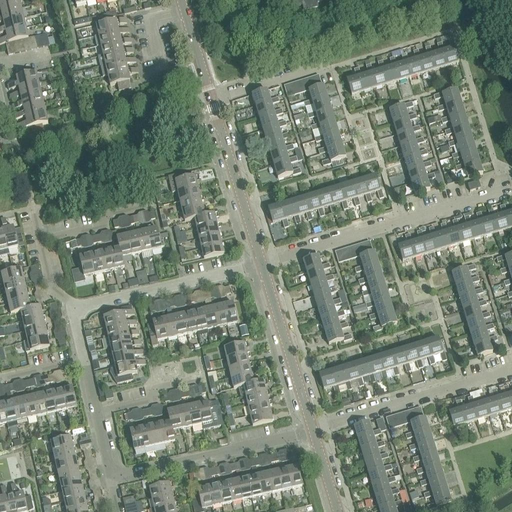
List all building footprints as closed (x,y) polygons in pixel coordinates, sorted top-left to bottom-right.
[(0,13),(1,13),(1,14),(21,9),(19,0),(16,0),(0,3),(0,7),(0,9),(0,13)] [(267,0),(267,1),(269,0),(285,0),(288,9),(302,6),(303,11),(318,7),(317,3),(328,0),(267,0)] [(0,24),(4,23),(23,19),(21,9),(1,14),(3,19),(0,19),(0,24)] [(95,11),(76,15),(77,20),(96,16),(95,11)] [(23,19),(4,23),(5,29),(0,29),(0,34),(6,33),(26,29),(23,19)] [(96,26),(99,36),(118,32),(117,27),(127,24),(126,19),(96,26)] [(17,42),(23,40),(28,39),(26,29),(6,33),(7,39),(0,40),(0,45),(5,44),(11,43),(17,42)] [(121,42),(120,36),(129,34),(128,30),(119,32),(118,32),(99,36),(95,37),(97,47),(101,46),(121,42)] [(49,47),(47,35),(41,36),(43,48),(49,47)] [(43,48),(41,36),(35,38),(38,49),(43,48)] [(29,39),(32,51),(38,49),(35,38),(29,39)] [(29,39),(28,39),(23,40),(26,52),(32,51),(29,39)] [(17,42),(20,53),(26,52),(23,40),(17,42)] [(123,52),(122,46),(132,44),(131,40),(121,42),(101,46),(103,56),(123,52)] [(442,52),(447,67),(459,63),(455,49),(456,48),(454,40),(449,41),(452,49),(444,51),(442,52)] [(11,43),(14,55),(20,53),(17,42),(11,43)] [(5,44),(8,56),(14,55),(11,43),(5,44)] [(430,56),(435,70),(447,67),(442,52),(444,51),(442,44),(437,45),(440,53),(432,55),(430,56)] [(418,59),(423,74),(435,70),(430,56),(432,55),(430,47),(429,47),(425,49),(428,56),(420,59),(418,59)] [(101,67),(125,62),(124,56),(134,54),(133,50),(123,52),(103,56),(98,57),(101,67)] [(407,63),(411,78),(423,74),(418,59),(420,59),(418,51),(414,52),(416,60),(409,62),(407,63)] [(395,67),(399,81),(411,78),(407,63),(409,62),(406,55),(402,56),(404,64),(397,66),(395,67)] [(383,70),(388,85),(399,81),(395,67),(397,66),(394,58),(390,60),(392,67),(385,70),(383,70)] [(128,71),(126,66),(136,64),(135,60),(125,62),(101,67),(103,77),(108,76),(128,71)] [(371,74),(376,89),(388,85),(383,70),(385,70),(382,62),(378,63),(380,71),(373,73),(371,74)] [(359,78),(364,92),(376,89),(371,74),(373,73),(371,65),(366,67),(369,75),(361,77),(359,78)] [(352,96),(364,92),(359,78),(361,77),(359,69),(354,71),(357,78),(347,81),(352,96)] [(128,72),(128,71),(108,76),(110,86),(117,85),(119,92),(131,89),(129,82),(130,82),(129,76),(139,74),(138,70),(128,72)] [(19,88),(39,84),(36,73),(16,78),(18,84),(8,86),(9,90),(19,88)] [(317,89),(322,87),(319,76),(313,77),(317,89)] [(307,79),(311,91),(317,89),(313,77),(307,79)] [(305,93),(309,92),(311,91),(307,79),(301,81),(305,93)] [(296,83),(299,95),(305,93),(301,81),(296,83)] [(290,85),(294,96),(299,95),(296,83),(290,85)] [(39,84),(19,88),(20,94),(10,96),(11,100),(21,98),(41,94),(39,84)] [(284,86),(288,98),(294,96),(290,85),(284,86)] [(313,105),(312,104),(328,99),(324,87),(322,87),(317,89),(311,91),(309,92),(312,101),(304,103),(305,107),(305,108),(313,105)] [(252,96),(256,108),(271,104),(271,105),(279,103),(278,98),(270,101),(267,91),(252,96)] [(446,108),(461,103),(457,91),(443,95),(442,94),(434,96),(435,101),(443,99),(445,106),(446,108)] [(23,108),(43,104),(41,94),(21,98),(22,104),(12,106),(13,110),(23,108)] [(316,116),(331,111),(328,99),(312,104),(313,105),(315,113),(307,115),(309,120),(316,117),(316,116)] [(408,119),(408,117),(405,110),(413,108),(412,103),(403,106),(404,107),(389,112),(393,124),(408,119)] [(449,120),(464,115),(461,103),(446,108),(445,106),(437,108),(439,113),(447,110),(449,118),(449,120)] [(43,104),(23,108),(24,113),(14,116),(15,120),(25,118),(45,113),(43,104)] [(271,104),(256,108),(259,120),(274,115),(275,117),(283,115),(281,110),(274,113),(271,105),(271,104)] [(316,116),(316,117),(319,125),(311,127),(312,132),(320,129),(320,127),(335,123),(331,111),(316,116)] [(48,124),(45,113),(25,118),(27,123),(17,126),(18,131),(48,124)] [(274,115),(259,120),(263,132),(278,127),(279,129),(286,127),(285,122),(277,125),(275,117),(274,115)] [(408,117),(408,119),(393,124),(397,136),(412,131),(411,129),(409,122),(417,119),(415,115),(408,117)] [(449,120),(449,118),(441,120),(442,122),(442,125),(450,122),(453,130),(453,131),(468,127),(464,115),(449,120)] [(440,116),(427,120),(429,126),(442,122),(441,120),(440,116)] [(323,139),(338,135),(335,123),(320,127),(320,129),(322,137),(314,139),(316,143),(324,141),(323,139)] [(281,136),(279,129),(278,127),(263,132),(267,144),(282,139),(282,141),(290,139),(289,134),(281,136)] [(411,129),(412,131),(397,136),(400,147),(415,143),(415,141),(413,134),(420,131),(419,127),(411,129)] [(454,134),(456,142),(457,143),(472,139),(468,127),(453,131),(453,130),(445,132),(446,137),(454,134)] [(327,153),(327,151),(342,146),(338,135),(323,139),(324,141),(326,148),(318,151),(319,155),(327,153)] [(282,139),(267,144),(270,156),(285,151),(286,153),(294,150),(292,146),(285,148),(282,141),(282,139)] [(415,143),(400,147),(404,159),(419,155),(419,153),(416,145),(424,143),(423,139),(415,141),(415,143)] [(458,146),(460,153),(460,155),(475,151),(472,139),(457,143),(456,142),(448,144),(450,148),(458,146)] [(342,146),(327,151),(327,153),(330,160),(322,163),(323,167),(332,164),(331,163),(342,160),(346,158),(342,146)] [(448,146),(440,149),(442,155),(450,152),(448,146)] [(426,150),(419,153),(419,155),(404,159),(408,171),(423,167),(422,165),(420,157),(428,155),(427,153),(426,150)] [(286,153),(285,151),(270,156),(274,167),(289,163),(290,165),(297,162),(296,158),(288,160),(286,153)] [(461,158),(464,165),(464,167),(479,162),(475,151),(460,155),(460,153),(452,156),(453,160),(461,158)] [(342,160),(331,163),(332,164),(333,168),(343,165),(342,160)] [(423,167),(408,171),(411,183),(426,178),(426,177),(424,169),(431,167),(431,164),(430,162),(422,165),(423,167)] [(464,165),(456,168),(457,172),(465,170),(468,179),(483,174),(479,162),(464,167),(464,165)] [(289,163),(274,167),(278,180),(292,175),(293,177),(301,174),(300,170),(292,172),(290,165),(289,163)] [(172,193),(178,191),(197,187),(195,178),(197,178),(197,177),(185,179),(184,174),(168,177),(172,193)] [(426,178),(411,183),(415,195),(430,190),(427,181),(435,179),(435,178),(434,174),(426,177),(426,178)] [(368,195),(370,195),(377,192),(379,200),(384,199),(381,190),(380,191),(375,176),(363,180),(368,195)] [(440,176),(435,178),(435,179),(438,188),(443,186),(440,176)] [(370,195),(368,195),(363,180),(351,184),(356,199),(358,198),(365,196),(368,204),(372,203),(370,195)] [(481,189),(479,182),(468,185),(470,192),(481,189)] [(358,198),(356,199),(351,184),(339,187),(344,203),(346,202),(353,200),(356,208),(359,206),(360,206),(358,198)] [(180,201),(200,197),(198,189),(199,188),(199,187),(197,188),(197,187),(178,191),(180,201)] [(328,191),(332,206),(334,205),(341,203),(344,211),(348,210),(346,202),(344,203),(339,187),(328,191)] [(320,210),(322,209),(329,207),(332,215),(337,213),(334,205),(332,206),(328,191),(316,195),(320,210)] [(325,217),(322,209),(320,210),(316,195),(304,198),(308,213),(310,213),(318,210),(320,218),(325,217)] [(182,211),(202,207),(200,199),(202,198),(201,197),(200,197),(180,201),(182,211)] [(308,213),(304,198),(292,202),(297,217),(298,216),(306,214),(308,222),(313,220),(310,213),(308,213)] [(298,216),(297,217),(292,202),(280,205),(285,220),(287,220),(294,218),(296,226),(299,225),(301,224),(298,216)] [(287,220),(285,220),(280,205),(268,209),(273,224),(282,221),(284,229),(289,228),(287,220)] [(493,218),(498,233),(510,229),(505,214),(507,214),(504,206),(500,207),(502,215),(495,217),(493,218)] [(195,220),(194,219),(204,217),(203,209),(204,208),(204,207),(202,208),(202,207),(182,211),(185,222),(195,220)] [(481,222),(486,237),(498,233),(493,218),(495,217),(493,210),(488,211),(491,219),(483,221),(481,222)] [(139,213),(137,216),(139,223),(142,224),(149,223),(151,220),(149,213),(146,212),(139,213)] [(469,225),(474,240),(486,237),(481,222),(483,221),(481,213),(476,215),(479,222),(471,225),(469,225)] [(204,217),(194,219),(195,220),(197,229),(217,224),(215,215),(217,215),(217,214),(204,217)] [(117,220),(119,228),(121,229),(129,227),(131,225),(129,218),(126,216),(119,218),(117,220)] [(458,229),(462,244),(472,241),(474,240),(469,225),(471,225),(469,217),(467,217),(464,218),(467,226),(459,228),(458,229)] [(1,221),(4,230),(8,250),(18,248),(13,228),(7,229),(5,220),(1,221)] [(455,230),(448,232),(446,232),(450,247),(460,245),(462,244),(458,229),(459,228),(457,220),(455,221),(453,222),(455,230)] [(217,224),(197,229),(199,239),(219,234),(217,226),(219,226),(219,224),(217,225),(217,224)] [(438,251),(450,247),(446,232),(448,232),(445,224),(443,225),(441,225),(443,233),(436,235),(434,236),(438,251)] [(438,251),(434,236),(436,235),(433,228),(429,229),(431,237),(424,239),(422,240),(427,255),(438,251)] [(152,251),(162,249),(162,248),(160,242),(160,240),(159,236),(157,229),(148,231),(148,229),(147,229),(147,231),(152,251)] [(0,256),(9,254),(8,250),(4,230),(0,231),(0,256)] [(152,251),(147,231),(139,233),(138,232),(136,232),(137,233),(141,254),(152,251)] [(422,240),(424,239),(421,231),(417,233),(419,241),(412,243),(410,243),(415,258),(427,255),(422,240)] [(101,233),(99,236),(101,243),(104,244),(111,243),(113,240),(112,233),(109,232),(101,233)] [(127,234),(127,236),(130,248),(132,256),(141,254),(137,233),(128,235),(128,234),(127,234)] [(202,250),(222,245),(219,236),(222,235),(221,234),(219,235),(219,234),(199,239),(202,250)] [(410,243),(412,243),(409,235),(405,236),(407,244),(398,247),(403,262),(415,258),(410,243)] [(82,237),(80,240),(81,247),(84,249),(91,247),(94,245),(92,237),(89,236),(82,237)] [(132,256),(130,248),(127,236),(119,238),(118,236),(116,237),(117,239),(119,249),(119,248),(122,258),(132,256)] [(364,244),(368,255),(374,253),(370,242),(364,244)] [(222,245),(202,250),(204,260),(224,255),(222,246),(224,246),(224,244),(222,245)] [(358,245),(359,248),(362,257),(368,255),(364,244),(358,245)] [(353,247),(356,259),(360,258),(362,257),(359,248),(358,245),(353,247)] [(353,247),(349,248),(347,249),(350,260),(356,259),(353,247)] [(122,258),(119,248),(119,249),(111,250),(111,248),(109,249),(110,251),(114,270),(124,268),(122,258)] [(350,260),(347,249),(341,251),(345,262),(350,260)] [(114,270),(110,251),(101,253),(100,251),(99,251),(99,253),(104,273),(114,270)] [(345,262),(341,251),(335,253),(339,264),(345,262)] [(104,273),(99,253),(91,255),(90,253),(89,253),(89,255),(94,275),(104,273)] [(364,271),(379,266),(375,253),(374,253),(368,255),(362,257),(360,258),(363,267),(355,270),(356,274),(364,272),(364,271)] [(94,275),(89,255),(81,258),(80,256),(79,256),(84,278),(94,275)] [(509,270),(511,269),(511,256),(505,259),(505,257),(497,259),(499,264),(506,262),(508,269),(509,270)] [(303,262),(307,275),(322,270),(323,271),(330,269),(329,265),(321,267),(318,257),(303,262)] [(368,283),(367,282),(383,278),(379,266),(364,271),(364,272),(366,279),(359,281),(360,285),(368,283)] [(471,282),(471,281),(469,273),(476,271),(475,266),(466,269),(467,270),(452,275),(456,287),(471,282)] [(1,275),(4,285),(23,280),(21,271),(23,270),(23,269),(1,275)] [(511,281),(511,269),(509,270),(508,269),(501,271),(502,276),(509,274),(511,281)] [(39,270),(31,272),(29,275),(31,282),(34,284),(42,282),(43,279),(42,272),(39,270)] [(322,270),(307,275),(311,287),(326,282),(326,283),(334,281),(333,276),(325,279),(323,271),(322,270)] [(147,277),(138,279),(139,286),(149,284),(147,277)] [(383,278),(367,282),(368,283),(370,291),(362,293),(364,298),(372,295),(371,295),(386,290),(383,278)] [(471,282),(456,287),(459,298),(475,293),(475,292),(472,285),(480,283),(479,278),(471,281),(471,282)] [(25,280),(23,280),(4,285),(6,295),(26,290),(24,281),(26,281),(25,280)] [(326,282),(311,287),(315,299),(330,294),(330,295),(338,292),(336,288),(329,291),(326,283),(326,282)] [(214,289),(212,291),(214,299),(217,300),(224,298),(226,296),(225,289),(222,287),(214,289)] [(28,290),(26,290),(6,295),(8,305),(28,300),(26,291),(28,291),(28,290)] [(46,292),(44,290),(36,292),(34,294),(36,302),(39,304),(47,302),(48,299),(46,292)] [(375,306),(390,302),(386,290),(371,295),(372,295),(374,303),(366,305),(367,307),(367,310),(375,307),(375,306)] [(463,311),(479,307),(478,305),(476,297),(483,294),(482,290),(475,292),(475,293),(459,298),(463,311)] [(195,293),(193,296),(194,303),(197,304),(204,303),(205,302),(206,300),(205,293),(202,292),(195,293)] [(330,295),(330,294),(315,299),(318,311),(333,306),(334,307),(341,304),(340,300),(332,302),(330,295)] [(173,301),(175,308),(178,309),(185,307),(187,305),(185,298),(182,296),(175,298),(173,301)] [(30,300),(28,300),(8,305),(11,315),(21,313),(21,312),(30,310),(30,309),(28,301),(31,301),(30,300)] [(155,303),(153,305),(155,312),(158,314),(165,312),(167,310),(165,302),(162,301),(155,303)] [(379,319),(379,318),(393,314),(390,302),(375,306),(375,307),(377,315),(370,317),(371,321),(379,319)] [(482,318),(482,316),(480,309),(487,307),(486,303),(478,305),(479,307),(463,311),(467,322),(482,318)] [(223,306),(227,326),(238,324),(233,304),(224,306),(223,304),(222,304),(223,306)] [(227,326),(223,306),(214,308),(214,306),(212,307),(213,309),(217,328),(227,326)] [(333,306),(318,311),(322,323),(337,318),(337,319),(345,316),(344,312),(336,314),(334,307),(333,306)] [(43,308),(42,307),(40,307),(30,309),(30,310),(21,312),(21,313),(23,323),(43,318),(41,309),(43,308)] [(58,308),(50,309),(49,312),(51,320),(54,322),(61,320),(62,317),(60,310),(58,308)] [(217,328),(213,309),(204,310),(204,309),(202,309),(203,311),(207,331),(217,328)] [(132,312),(124,313),(104,318),(106,328),(126,323),(125,318),(135,316),(134,311),(132,312)] [(207,331),(203,311),(194,313),(194,311),(192,311),(193,313),(197,333),(207,331)] [(197,333),(193,313),(184,315),(183,313),(182,314),(182,316),(187,335),(197,333)] [(393,314),(379,318),(379,319),(381,327),(373,329),(375,333),(383,331),(383,329),(397,325),(393,314)] [(482,316),(482,318),(467,322),(470,334),(486,329),(483,321),(491,319),(489,314),(482,316)] [(187,335),(182,316),(174,317),(174,316),(172,316),(173,318),(178,338),(187,335)] [(23,323),(25,332),(45,328),(43,320),(45,319),(45,318),(43,318),(23,323)] [(178,338),(173,318),(164,320),(164,318),(163,318),(163,320),(168,340),(178,338)] [(337,318),(322,323),(326,334),(341,330),(341,331),(349,328),(347,324),(340,326),(337,319),(337,318)] [(168,340),(163,320),(154,322),(153,320),(152,321),(157,342),(168,340)] [(126,323),(106,328),(108,338),(128,333),(127,328),(137,326),(136,321),(126,324),(126,323)] [(246,326),(240,327),(243,337),(249,336),(246,326)] [(486,329),(470,334),(474,346),(489,341),(489,340),(487,333),(494,331),(493,326),(486,329)] [(47,327),(45,328),(25,332),(28,343),(47,338),(45,329),(47,329),(47,327)] [(65,329),(62,327),(55,329),(53,332),(55,339),(58,341),(65,339),(67,336),(65,329)] [(341,330),(326,334),(329,346),(343,341),(344,343),(352,340),(351,336),(343,338),(341,331),(341,330)] [(128,333),(108,338),(111,348),(131,343),(129,338),(139,336),(138,331),(128,333)] [(49,337),(47,338),(28,343),(30,353),(50,348),(48,339),(50,339),(49,337)] [(496,338),(489,340),(489,341),(474,346),(478,359),(493,354),(490,344),(497,342),(496,338)] [(427,342),(432,358),(433,357),(440,355),(443,363),(447,361),(444,353),(443,353),(439,339),(427,342)] [(131,343),(111,348),(113,358),(133,353),(132,348),(141,346),(140,341),(131,343)] [(420,361),(421,361),(429,359),(431,366),(435,365),(433,357),(432,358),(427,342),(416,346),(420,361)] [(225,349),(227,359),(247,355),(245,346),(247,345),(246,344),(225,349)] [(409,365),(417,362),(419,370),(423,369),(421,361),(420,361),(416,346),(404,349),(409,365)] [(409,365),(404,349),(391,353),(396,368),(397,368),(405,366),(407,374),(411,372),(409,365)] [(133,353),(113,358),(115,368),(135,363),(134,358),(144,356),(143,351),(133,354),(133,353)] [(385,372),(393,369),(395,377),(400,376),(397,368),(396,368),(391,353),(380,357),(385,372)] [(249,354),(247,355),(227,359),(229,369),(249,365),(247,356),(249,356),(249,354)] [(373,375),(381,373),(383,381),(388,379),(385,372),(380,357),(368,360),(373,375)] [(361,379),(362,379),(369,377),(371,384),(376,383),(373,375),(368,360),(356,364),(361,379)] [(133,381),(132,375),(138,374),(136,368),(146,366),(145,361),(135,363),(115,368),(112,369),(111,371),(117,385),(133,381)] [(229,369),(232,379),(251,375),(249,366),(251,365),(251,364),(249,365),(229,369)] [(349,383),(350,383),(357,380),(360,388),(364,387),(362,379),(361,379),(356,364),(344,368),(349,383)] [(337,386),(338,386),(345,384),(348,392),(352,390),(350,383),(349,383),(344,368),(333,371),(337,386)] [(52,375),(54,383),(57,384),(64,382),(66,380),(64,373),(61,371),(54,372),(52,375)] [(338,386),(337,386),(333,371),(319,375),(324,390),(334,387),(336,395),(340,394),(338,386)] [(253,374),(251,375),(232,379),(234,390),(239,389),(244,388),(244,387),(254,385),(254,384),(252,376),(254,376),(253,374)] [(34,377),(32,380),(34,387),(37,389),(44,387),(46,384),(45,377),(41,375),(34,377)] [(14,382),(12,385),(14,392),(17,393),(24,392),(26,389),(25,382),(21,380),(14,382)] [(244,387),(244,388),(239,389),(241,398),(246,397),(266,392),(264,383),(266,383),(265,382),(254,384),(254,385),(244,387)] [(189,387),(187,390),(189,397),(192,399),(199,397),(202,394),(200,387),(196,386),(189,387)] [(499,398),(497,399),(501,414),(511,410),(511,405),(509,395),(510,395),(508,387),(506,387),(504,388),(504,389),(506,396),(499,398)] [(61,388),(61,390),(66,410),(77,408),(72,388),(63,390),(62,388),(61,388)] [(56,412),(66,410),(61,390),(53,392),(53,390),(51,391),(52,393),(56,412)] [(170,392),(168,395),(169,402),(172,404),(180,402),(182,399),(180,392),(177,390),(170,392)] [(487,402),(485,402),(489,417),(501,414),(497,399),(499,398),(496,390),(492,392),(493,396),(494,400),(487,402)] [(104,393),(105,397),(106,401),(114,399),(112,391),(104,393)] [(481,391),(470,395),(471,398),(472,397),(473,400),(481,398),(480,395),(482,394),(481,391)] [(268,392),(266,392),(246,397),(248,407),(268,403),(266,394),(268,393),(268,392)] [(56,412),(52,393),(43,395),(42,393),(41,393),(41,395),(46,415),(56,412)] [(475,405),(473,406),(478,421),(489,417),(485,402),(487,402),(484,394),(482,394),(480,395),(481,398),(482,403),(475,405)] [(46,415),(41,395),(34,397),(33,395),(32,395),(32,397),(37,417),(46,415)] [(37,417),(32,397),(24,399),(23,397),(22,398),(22,400),(27,419),(37,417)] [(463,409),(461,410),(466,425),(478,421),(473,406),(475,405),(473,400),(472,397),(471,398),(468,399),(470,407),(463,409)] [(347,399),(341,401),(343,408),(349,406),(347,399)] [(17,422),(27,419),(22,400),(14,402),(13,400),(12,400),(12,402),(17,422)] [(459,410),(449,413),(454,428),(466,425),(461,410),(463,409),(461,401),(458,402),(456,402),(459,410)] [(2,404),(7,424),(17,422),(12,402),(4,404),(3,402),(2,402),(2,404)] [(197,403),(197,405),(202,425),(203,431),(221,427),(216,407),(209,409),(208,402),(198,405),(198,403),(197,403)] [(270,402),(268,403),(248,407),(251,417),(271,412),(269,404),(270,403),(270,402)] [(152,406),(150,409),(152,417),(155,418),(162,416),(164,414),(163,406),(159,405),(152,406)] [(202,425),(197,405),(189,407),(188,405),(187,405),(187,407),(192,427),(202,425)] [(177,409),(182,429),(192,427),(187,407),(179,409),(178,407),(177,408),(177,409)] [(421,408),(415,410),(418,421),(424,419),(421,408)] [(132,411),(130,414),(132,421),(135,423),(142,421),(144,418),(142,411),(140,409),(132,411)] [(168,410),(167,410),(168,413),(170,422),(172,432),(173,432),(182,429),(177,409),(169,411),(168,410)] [(415,410),(409,411),(413,423),(418,421),(415,410)] [(409,411),(403,413),(407,425),(411,423),(413,423),(409,411)] [(273,413),(272,412),(271,412),(251,417),(253,428),(273,423),(271,414),(273,413)] [(403,413),(398,415),(401,426),(407,425),(403,413)] [(398,415),(392,417),(396,428),(401,426),(398,415)] [(392,417),(386,419),(390,430),(396,428),(392,417)] [(383,419),(376,421),(378,429),(385,427),(383,419)] [(414,433),(406,435),(407,440),(415,437),(415,436),(429,431),(426,419),(424,419),(418,421),(413,423),(411,423),(414,433)] [(175,442),(173,432),(172,432),(170,422),(162,424),(161,422),(160,423),(160,425),(165,444),(175,442)] [(369,423),(354,428),(358,440),(373,435),(374,437),(382,435),(381,433),(380,430),(379,431),(372,433),(369,423)] [(150,425),(150,427),(155,446),(165,444),(160,425),(152,426),(151,425),(150,425)] [(140,427),(141,429),(145,449),(146,455),(156,452),(155,446),(150,427),(142,429),(141,427),(140,427)] [(134,451),(145,449),(141,429),(131,431),(131,429),(130,430),(134,451)] [(418,445),(409,447),(411,452),(419,449),(419,447),(433,443),(429,431),(415,436),(415,437),(418,445)] [(51,443),(53,453),(73,448),(71,439),(73,439),(73,438),(66,439),(64,434),(44,439),(45,442),(48,444),(51,443)] [(373,435),(358,440),(362,452),(377,447),(377,449),(385,447),(384,442),(376,445),(374,437),(373,435)] [(91,440),(88,439),(81,440),(79,443),(81,450),(84,453),(91,451),(93,448),(91,440)] [(421,457),(413,459),(414,464),(423,461),(422,459),(437,455),(433,443),(419,447),(419,449),(421,457)] [(75,447),(73,448),(53,453),(55,463),(76,458),(73,449),(75,449),(75,447)] [(377,447),(362,452),(365,464),(380,459),(381,461),(389,458),(388,454),(380,456),(377,449),(377,447)] [(279,452),(277,455),(279,462),(282,463),(289,462),(291,459),(290,452),(286,450),(279,452)] [(259,456),(257,459),(259,466),(262,468),(269,466),(271,463),(269,456),(266,455),(259,456)] [(425,468),(417,471),(418,476),(426,473),(426,471),(440,467),(437,455),(422,459),(423,461),(425,468)] [(77,458),(76,458),(55,463),(58,473),(78,468),(76,460),(78,459),(77,458)] [(93,458),(85,460),(84,463),(85,470),(88,472),(96,471),(97,468),(95,460),(93,458)] [(239,461),(237,464),(239,471),(242,473),(249,471),(251,468),(250,461),(247,459),(239,461)] [(380,459),(365,464),(369,476),(384,471),(385,473),(393,470),(392,469),(391,466),(383,468),(381,461),(380,459)] [(219,465),(217,468),(219,475),(222,477),(230,475),(232,473),(230,466),(227,464),(219,465)] [(287,467),(287,469),(292,489),(302,487),(298,467),(288,469),(288,467),(287,467)] [(429,480),(420,483),(422,487),(430,485),(430,483),(444,479),(440,467),(426,471),(426,473),(429,480)] [(78,468),(58,473),(60,483),(80,478),(78,470),(80,469),(80,468),(78,468)] [(200,470),(198,473),(199,480),(203,482),(210,480),(212,477),(210,470),(207,468),(200,470)] [(278,471),(282,491),(292,489),(287,469),(279,471),(278,469),(277,470),(278,471)] [(267,472),(267,474),(272,494),(282,491),(278,471),(269,473),(268,472),(267,472)] [(384,471),(369,476),(372,488),(388,483),(388,485),(396,482),(395,478),(387,480),(385,473),(384,471)] [(258,476),(262,496),(272,494),(267,474),(259,476),(258,474),(257,474),(258,476)] [(247,476),(247,478),(252,498),(262,496),(258,476),(249,478),(248,476),(247,476)] [(82,478),(80,478),(60,483),(62,493),(82,489),(80,480),(82,479),(82,478)] [(97,478),(90,480),(88,483),(90,490),(93,492),(100,491),(102,487),(100,480),(97,478)] [(238,481),(242,501),(252,498),(247,478),(239,480),(238,478),(237,479),(238,481)] [(432,492),(424,495),(425,499),(434,497),(433,495),(448,491),(444,479),(430,483),(430,485),(432,492)] [(227,481),(228,483),(232,503),(242,501),(238,481),(229,483),(228,481),(227,481)] [(232,503),(228,483),(219,485),(218,483),(217,483),(218,485),(222,505),(232,503)] [(388,483),(372,488),(376,499),(391,495),(392,496),(400,494),(399,493),(398,490),(391,492),(388,485),(388,483)] [(14,495),(17,511),(28,511),(35,509),(34,502),(33,502),(31,497),(25,499),(24,493),(18,494),(16,484),(11,485),(14,495)] [(171,485),(170,484),(149,488),(152,499),(171,495),(169,485),(171,485)] [(208,485),(208,487),(213,507),(222,505),(218,485),(209,487),(209,485),(208,485)] [(8,497),(5,487),(1,488),(3,498),(6,511),(17,511),(14,495),(8,497)] [(203,511),(203,510),(213,507),(208,487),(198,490),(198,488),(197,488),(198,495),(191,496),(194,511),(203,511)] [(84,488),(82,489),(62,493),(65,503),(85,498),(83,490),(84,489),(84,488)] [(436,504),(428,507),(429,511),(437,509),(437,507),(451,503),(448,491),(433,495),(434,497),(436,504)] [(416,492),(410,494),(412,501),(419,498),(416,492)] [(171,495),(152,499),(154,509),(173,505),(171,496),(173,496),(173,495),(171,495)] [(391,495),(376,499),(380,511),(395,507),(396,508),(403,506),(403,504),(402,501),(394,504),(392,496),(391,495)] [(124,506),(136,503),(135,497),(123,500),(124,506)] [(86,498),(85,498),(65,503),(66,511),(71,511),(87,508),(85,499),(87,499),(86,498)] [(102,498),(95,500),(93,503),(95,511),(97,511),(104,510),(106,507),(105,500),(102,498)] [(143,511),(141,502),(136,503),(138,509),(126,511),(125,511),(143,511)] [(138,509),(136,503),(124,506),(126,511),(138,509)]
